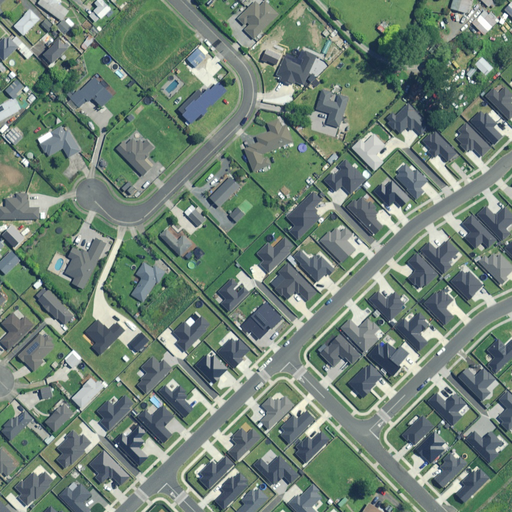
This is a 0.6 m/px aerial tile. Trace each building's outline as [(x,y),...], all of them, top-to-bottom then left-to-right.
[(59,2),(56,0),(40,0),(38,4),(61,21),(68,11),(58,3),(59,2)] [(98,7),(94,11),(89,16),(96,24),(101,19),(111,9),(101,0),(97,0),(95,3),(98,7)] [(453,0),(451,7),(467,11),(470,0),(453,0)] [(278,14),(265,1),(260,6),(255,1),(237,19),(244,26),(247,22),(250,25),(244,30),(253,39),(278,14)] [(485,9),(473,21),(485,33),(499,19),(492,11),(489,14),(485,9)] [(40,19),(30,10),(14,26),(24,36),(40,19)] [(75,24),(69,18),(65,22),(64,20),(60,23),(67,31),(75,24)] [(54,27),(47,19),(42,24),(48,32),(54,27)] [(22,43),(13,33),(7,39),(4,36),(0,39),(0,57),(4,61),(22,43)] [(94,39),(90,35),(80,47),(85,50),(94,39)] [(68,49),(60,40),(41,58),(49,67),(68,49)] [(282,55),(268,48),(263,58),(277,65),(282,55)] [(206,57),(198,49),(184,62),(190,68),(193,65),(195,67),(206,57)] [(302,65),(285,57),(277,74),(283,76),(281,79),(295,85),(296,81),(304,85),(317,56),(306,51),(303,58),(305,59),(302,65)] [(41,63),(33,54),(29,57),(37,66),(41,63)] [(494,67),(483,57),(476,64),(487,74),(494,67)] [(113,96),(94,77),(81,91),(79,89),(70,98),(79,108),(87,100),(88,102),(92,98),(101,107),(113,96)] [(5,90),(13,98),(15,100),(19,96),(17,94),(24,87),(15,79),(5,90)] [(201,114),(202,115),(203,116),(208,111),(206,109),(210,105),(211,106),(226,91),(218,82),(210,90),(209,89),(196,102),(195,100),(185,110),(186,111),(182,115),(191,124),(201,114)] [(511,96),(511,92),(506,86),(499,92),(495,87),(487,95),(511,119),(511,117),(511,103),(511,102),(511,100),(511,97),(511,96)] [(340,126),(349,96),(340,93),(337,102),(330,99),(332,91),(323,88),(317,108),(330,112),(327,122),(340,126)] [(0,121),(18,111),(12,99),(0,105),(0,121)] [(431,125),(409,102),(396,115),(393,111),(387,117),(391,120),(389,123),(395,129),(396,128),(401,133),(408,126),(412,130),(415,127),(422,134),(431,125)] [(485,114),(481,110),(471,120),(495,143),(503,135),(494,126),(498,123),(487,112),(485,114)] [(281,127),(278,119),(267,124),(270,131),(256,137),(258,142),(244,148),(253,172),(271,165),(266,153),(293,142),(286,125),(281,127)] [(492,147),(467,122),(459,129),(462,133),(457,138),(462,143),(461,144),(467,150),(469,148),(472,150),(475,147),(483,156),(492,147)] [(64,133),(61,127),(50,133),(53,137),(40,144),(48,157),(63,148),(69,158),(80,151),(68,131),(64,133)] [(23,137),(13,128),(5,136),(15,145),(23,137)] [(458,152),(436,130),(432,134),(431,133),(423,140),(432,148),(429,151),(435,157),(440,152),(449,161),(458,152)] [(386,144),(374,133),(365,142),(361,138),(352,147),(375,170),(384,161),(376,154),(386,144)] [(137,143),(133,138),(126,145),(124,142),(116,149),(143,176),(152,168),(144,160),(149,155),(148,154),(154,148),(147,140),(144,142),(141,139),(137,143)] [(333,172),(325,179),(336,191),(343,185),(351,193),(366,178),(347,158),(339,165),(342,168),(335,174),(333,172)] [(415,171),(406,163),(399,170),(401,172),(397,176),(408,188),(408,189),(417,199),(425,191),(421,187),(429,180),(418,169),(415,171)] [(239,187),(230,178),(210,198),(219,207),(239,187)] [(382,183),(375,190),(390,205),(396,200),(402,206),(411,198),(393,180),(386,186),(382,183)] [(136,190),(132,186),(127,191),(131,195),(136,190)] [(282,222),(298,239),(320,217),(316,212),(318,210),(315,207),(323,200),(314,191),(282,222)] [(0,206),(0,219),(35,219),(40,219),(40,207),(30,207),(30,200),(28,200),(28,193),(27,193),(17,193),(17,197),(6,197),(6,206),(0,206)] [(355,199),(348,206),(376,234),(384,226),(375,217),(377,215),(376,214),(378,212),(375,209),(377,207),(370,201),(369,202),(362,196),(358,201),(355,199)] [(206,220),(193,205),(185,212),(198,227),(206,220)] [(487,205),(478,213),(503,240),(511,233),(507,228),(511,223),(511,212),(506,206),(496,215),(487,205)] [(244,215),(238,208),(230,216),(237,223),(244,215)] [(497,239),(472,214),(464,223),(472,231),(466,237),(477,248),(483,241),(489,247),(497,239)] [(15,248),(26,238),(13,225),(3,235),(15,248)] [(341,231),(337,227),(332,232),(330,230),(320,240),(343,262),(356,248),(348,239),(353,234),(346,226),(341,231)] [(178,242),(166,230),(160,236),(180,256),(192,244),(184,236),(178,242)] [(108,243),(96,237),(89,252),(82,248),(81,251),(74,247),(69,257),(73,259),(65,273),(75,278),(72,283),(84,289),(108,243)] [(268,242),(257,253),(265,260),(261,264),(269,272),(290,251),(289,250),(294,245),(285,237),(274,248),(268,242)] [(449,262),(460,251),(448,239),(440,247),(439,246),(437,248),(430,241),(421,249),(445,273),(452,266),(449,262)] [(204,254),(198,247),(192,253),(199,259),(204,254)] [(301,249),(294,255),(302,263),(301,264),(318,281),(327,273),(329,275),(335,269),(322,255),(318,259),(314,255),(310,259),(301,249)] [(22,260),(12,251),(0,262),(0,267),(5,274),(7,275),(22,260)] [(438,274),(417,253),(409,261),(417,270),(409,278),(415,284),(416,283),(421,287),(425,283),(427,285),(438,274)] [(486,255),(480,260),(503,284),(509,278),(507,276),(511,271),(511,264),(502,254),(498,257),(494,253),(489,258),(486,255)] [(317,292),(288,262),(279,271),(286,278),(276,288),(282,295),(283,293),(288,298),(296,291),(299,293),(300,291),(309,300),(317,292)] [(153,269),(144,263),(136,274),(142,278),(131,295),(142,302),(156,282),(158,283),(165,273),(155,266),(153,269)] [(463,270),(452,281),(470,299),(476,294),(475,293),(484,285),(470,270),(467,274),(463,270)] [(285,278),(281,274),(271,283),(276,287),(285,278)] [(238,283),(232,277),(219,291),(226,298),(222,303),(230,311),(250,291),(245,286),(238,293),(234,288),(238,283)] [(44,283),(40,279),(34,285),(38,289),(44,283)] [(40,299),(38,300),(44,305),(43,306),(50,312),(58,320),(59,319),(66,325),(75,316),(49,290),(48,291),(44,288),(37,295),(40,299)] [(439,293),(437,291),(425,303),(446,324),(455,316),(446,307),(454,299),(448,293),(447,294),(443,289),(439,293)] [(379,290),(370,299),(391,320),(402,309),(401,307),(405,303),(400,299),(402,297),(396,291),(387,299),(379,290)] [(267,302),(242,326),(248,332),(251,329),(260,339),(272,328),(273,328),(283,318),(267,302)] [(10,332),(0,341),(9,350),(35,325),(26,316),(21,320),(14,312),(2,324),(10,332)] [(405,317),(396,326),(420,350),(429,342),(420,333),(430,324),(425,320),(427,318),(420,312),(409,322),(405,317)] [(191,326),(185,321),(174,331),(181,339),(177,342),(186,351),(207,330),(206,329),(210,324),(202,316),(191,326)] [(101,355),(126,330),(117,321),(110,328),(104,323),(104,324),(98,318),(85,331),(96,342),(92,346),(101,355)] [(373,323),(368,318),(359,327),(351,318),(342,327),(365,351),(379,338),(375,334),(380,328),(375,322),(373,323)] [(142,331),(130,343),(138,352),(150,340),(142,331)] [(49,335),(48,337),(46,334),(43,337),(40,334),(18,357),(34,372),(44,362),(42,361),(55,348),(52,346),(55,343),(52,341),(54,339),(49,335)] [(328,346),(321,353),(334,366),(343,357),(344,358),(346,357),(353,364),(361,355),(340,334),(332,342),(333,343),(329,347),(328,346)] [(317,341),(312,336),(308,339),(313,345),(317,341)] [(237,341),(232,337),(218,351),(235,368),(244,360),(242,358),(251,349),(240,338),(237,341)] [(511,341),(507,346),(500,339),(489,349),(496,357),(489,364),(493,368),(492,369),(496,373),(511,358),(511,341)] [(379,343),(369,354),(394,376),(402,366),(400,364),(410,353),(402,346),(398,350),(388,342),(384,347),(379,343)] [(81,360),(73,351),(64,359),(72,368),(81,360)] [(207,354),(196,365),(214,383),(220,377),(228,369),(214,355),(211,358),(207,354)] [(160,363),(153,356),(142,367),(148,373),(142,378),(143,380),(138,385),(147,393),(172,368),(164,359),(160,363)] [(450,367),(446,362),(441,366),(445,371),(450,367)] [(383,376),(371,363),(367,367),(366,366),(349,383),(364,397),(371,390),(371,389),(377,384),(376,383),(383,376)] [(468,368),(459,376),(483,400),(491,393),(487,388),(497,379),(490,372),(489,372),(485,368),(476,376),(468,368)] [(103,387),(90,374),(81,383),(85,387),(72,399),(82,408),(103,387)] [(166,384),(159,391),(185,417),(194,408),(185,399),(188,396),(184,393),(186,391),(180,385),(173,392),(166,384)] [(52,397),(50,387),(40,390),(42,399),(52,397)] [(511,394),(509,391),(500,399),(509,408),(500,417),(505,421),(502,423),(509,431),(511,428),(511,394)] [(438,392),(429,401),(454,425),(463,416),(459,412),(467,404),(456,393),(447,402),(438,392)] [(101,422),(109,430),(131,409),(129,408),(134,403),(125,394),(114,405),(108,400),(97,410),(105,418),(101,422)] [(270,412),(261,421),(269,429),(294,405),(286,396),(281,401),(278,398),(275,400),(271,396),(263,405),(270,412)] [(73,414),(64,404),(45,422),(54,432),(73,414)] [(146,409),(138,416),(164,443),(173,434),(164,426),(174,416),(163,405),(158,410),(154,415),(152,416),(146,409)] [(158,410),(154,406),(149,410),(154,415),(158,410)] [(294,415),(282,427),(286,431),(282,435),(290,443),(316,419),(307,410),(298,419),(294,415)] [(11,418),(3,426),(5,428),(1,432),(11,442),(33,419),(25,411),(19,418),(17,416),(13,420),(11,418)] [(435,426),(423,415),(403,435),(408,440),(409,439),(415,445),(435,426)] [(122,433),(115,440),(140,465),(148,457),(139,447),(145,442),(141,438),(146,433),(139,426),(127,438),(122,433)] [(229,452),(237,461),(262,437),(253,428),(248,433),(242,428),(234,436),(235,437),(233,439),(237,444),(229,452)] [(80,437),(73,430),(67,436),(69,438),(59,448),(63,453),(57,459),(66,468),(70,463),(72,465),(86,451),(84,450),(92,442),(83,434),(80,437)] [(475,430),(467,439),(490,463),(499,454),(495,450),(503,442),(492,431),(484,439),(475,430)] [(331,439),(322,431),(313,440),(309,436),(303,441),(303,440),(297,446),(300,449),(296,453),(306,463),(331,439)] [(446,442),(435,431),(417,449),(423,455),(431,463),(446,449),(442,446),(446,442)] [(0,473),(1,474),(3,473),(8,477),(17,468),(12,463),(14,461),(0,448),(0,473)] [(104,450),(90,464),(99,473),(96,477),(102,483),(109,476),(111,479),(113,477),(121,485),(130,476),(104,450)] [(458,459),(451,452),(444,459),(446,461),(441,466),(444,470),(435,478),(444,487),(468,463),(461,456),(458,459)] [(261,458),(254,465),(274,484),(278,480),(279,481),(284,476),(291,483),(299,475),(280,455),(269,466),(261,458)] [(204,476),(200,479),(209,489),(235,464),(226,456),(217,465),(213,461),(201,472),(204,476)] [(466,485),(457,494),(465,502),(490,478),(481,469),(477,473),(475,470),(463,482),(466,485)] [(22,481),(15,487),(22,494),(19,497),(28,505),(35,498),(36,499),(50,486),(49,484),(54,480),(45,471),(39,477),(34,472),(23,482),(22,481)] [(216,501),(224,509),(248,485),(246,483),(248,480),(241,472),(234,478),(232,476),(221,487),(225,491),(216,501)] [(92,494),(81,483),(73,491),(68,487),(60,495),(76,511),(88,511),(91,510),(83,503),(92,494)] [(298,494),(290,503),(298,511),(317,511),(312,507),(322,497),(317,492),(319,490),(313,484),(301,496),(298,494)] [(254,511),(269,498),(259,488),(255,492),(253,489),(246,495),(247,496),(242,501),(246,504),(237,511),(254,511)] [(11,511),(0,501),(0,500),(0,511),(11,511)] [(384,511),(369,503),(363,511),(384,511)]
